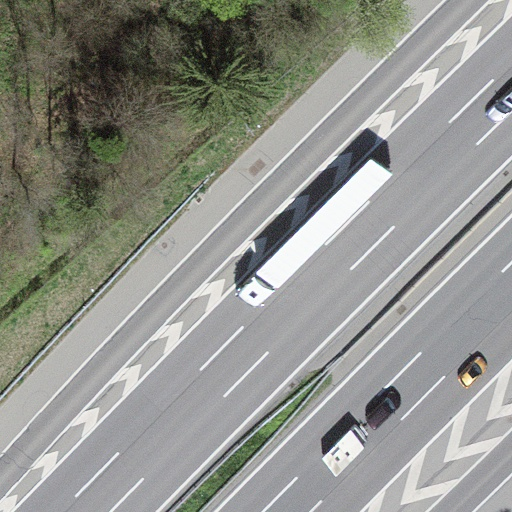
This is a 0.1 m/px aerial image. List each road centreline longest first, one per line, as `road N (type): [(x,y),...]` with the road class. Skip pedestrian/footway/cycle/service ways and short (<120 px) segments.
road 1 (motorway): [(468,0),(208,257),(0,480)]
road 2 (motorway): [(511,87),(86,511)]
road 3 (motorway): [(286,511),(511,287)]
